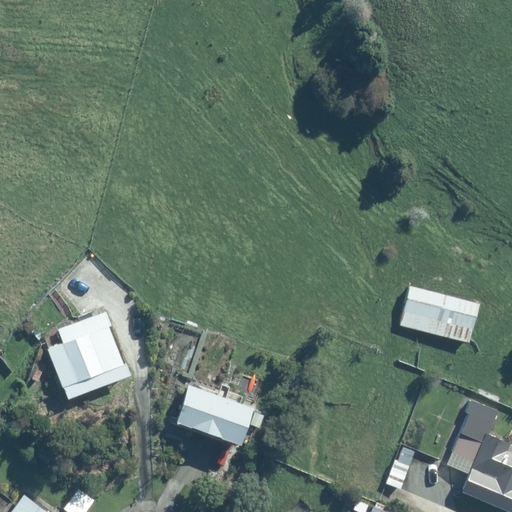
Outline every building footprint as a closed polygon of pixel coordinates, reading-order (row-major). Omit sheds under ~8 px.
[(476,306),(407,288),(397,327),(465,345),(476,306)] [(66,402),(129,377),(102,313),(56,332),(61,345),(45,351),(66,402)] [(192,383),(177,425),(240,448),(254,411),(221,399),(223,394),(192,383)] [(495,412),(471,403),(453,451),(475,459),(461,495),(509,511),(511,511),(511,452),(505,450),(506,446),(485,438),(495,412)] [(389,475),(401,480),(410,457),(398,453),(389,475)] [(44,511),(23,496),(10,511),(44,511)]
